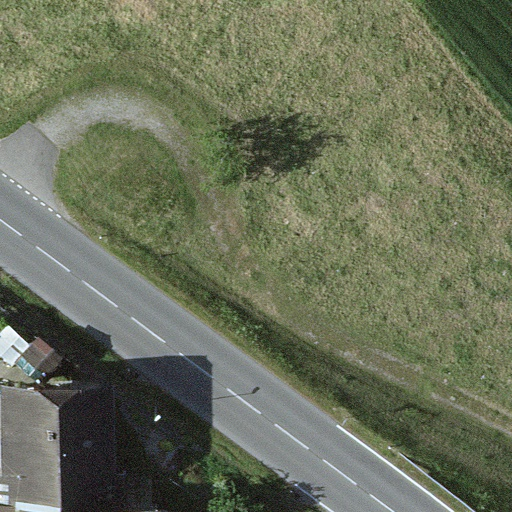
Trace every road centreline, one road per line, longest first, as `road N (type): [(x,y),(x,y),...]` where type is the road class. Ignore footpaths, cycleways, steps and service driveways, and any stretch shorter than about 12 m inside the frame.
road 1 (track): [(0,187),(39,135),(98,102),(168,103),(202,138),(205,184),(231,243),(284,295),(367,358),(511,426)]
road 2 (secondary): [(0,220),(391,511)]
